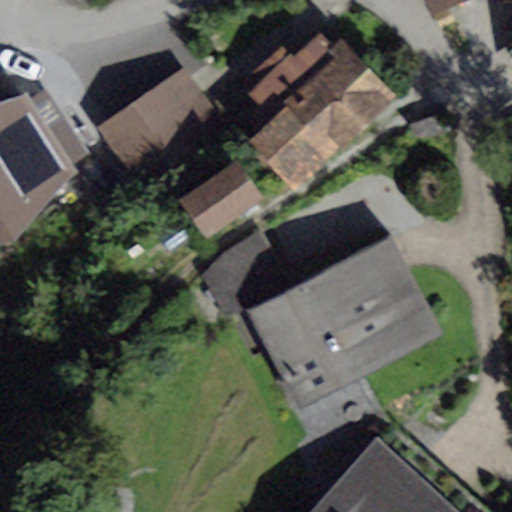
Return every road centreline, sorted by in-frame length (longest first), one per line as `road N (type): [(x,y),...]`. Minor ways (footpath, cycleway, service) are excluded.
road 1 (residential): [(0,29),(57,37),(193,0)]
road 2 (residential): [(386,0),(448,69),(511,97)]
